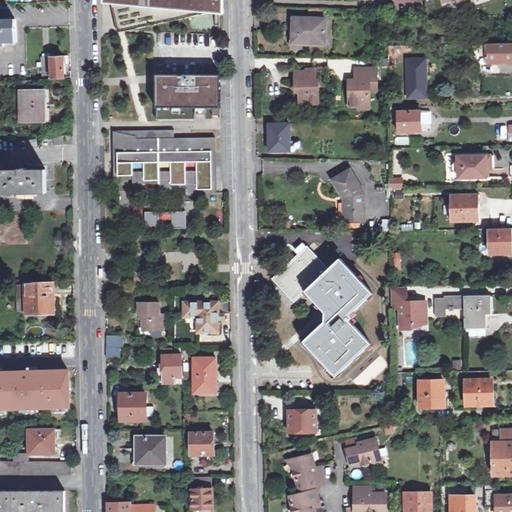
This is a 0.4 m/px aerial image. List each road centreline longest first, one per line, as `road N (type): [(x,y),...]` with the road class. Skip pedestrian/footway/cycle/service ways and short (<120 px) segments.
road 1 (residential): [(251,511),(238,0)]
road 2 (tertiary): [(82,0),(92,511)]
